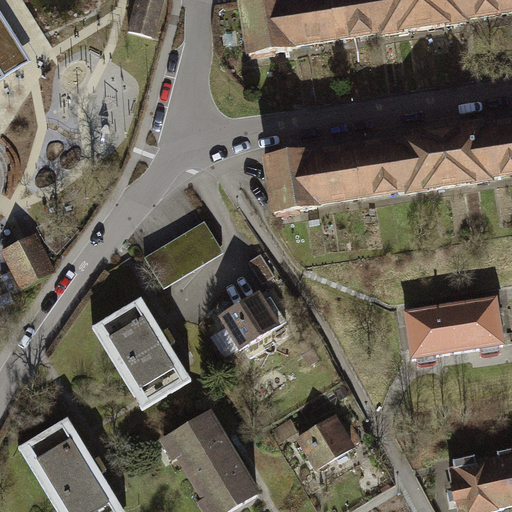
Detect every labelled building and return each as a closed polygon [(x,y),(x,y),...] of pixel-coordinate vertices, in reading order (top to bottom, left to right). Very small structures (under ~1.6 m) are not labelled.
[(141,0),(134,31),(162,38),(170,0),(141,0)] [(511,0),(284,0),(259,4),(268,68),(511,24),(511,0)] [(0,90),(12,83),(0,63),(0,90)] [(511,119),(270,159),(279,213),(511,174),(511,119)] [(226,258),(207,225),(147,261),(166,293),(226,258)] [(38,237),(7,252),(28,291),(61,274),(38,237)] [(277,279),(263,257),(250,265),(264,287),(277,279)] [(274,293),(232,319),(252,351),(294,326),(274,293)] [(511,297),(419,313),(427,361),(511,345),(511,297)] [(158,299),(109,327),(163,408),(210,380),(158,299)] [(225,414),(175,441),(223,511),(253,511),(281,495),(225,414)] [(367,450),(344,417),(304,440),(326,473),(367,450)] [(140,511),(80,422),(35,446),(77,511),(140,511)] [(511,511),(511,456),(460,467),(470,511),(511,511)]
